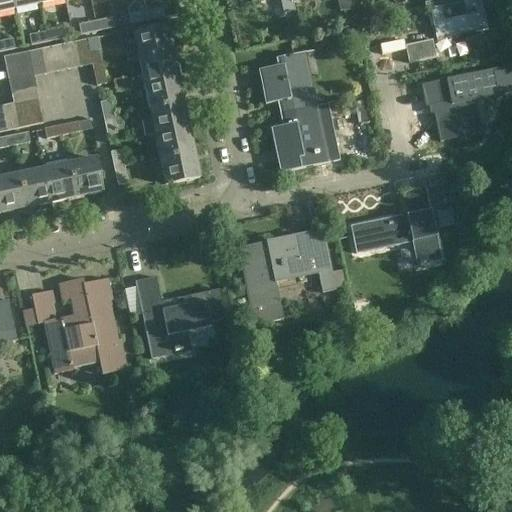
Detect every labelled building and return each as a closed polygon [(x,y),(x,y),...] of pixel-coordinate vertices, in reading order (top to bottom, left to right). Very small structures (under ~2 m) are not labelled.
[(13,0),(0,0),(0,13),(15,10),(13,0)] [(39,0),(13,0),(15,10),(40,5),(39,0)] [(145,0),(144,0),(146,12),(148,22),(166,18),(164,8),(162,8),(160,0),(145,0)] [(250,0),(251,3),(264,0),(279,0),(282,14),(294,12),(291,0),(250,0)] [(483,0),(429,0),(438,40),(490,29),(483,0)] [(130,15),(132,26),(148,22),(146,12),(130,15)] [(113,19),(96,22),(98,33),(115,29),(113,19)] [(79,26),(82,36),(98,33),(96,22),(79,26)] [(129,63),(140,61),(174,53),(169,28),(134,35),(137,49),(126,51),(129,63)] [(355,41),(358,36),(357,32),(353,29),(348,30),(345,34),(346,39),(350,42),(355,41)] [(64,30),(46,33),(48,43),(66,39),(64,30)] [(30,37),(32,46),(48,43),(46,33),(30,37)] [(14,40),(0,42),(0,53),(16,50),(14,40)] [(87,40),(76,43),(81,68),(93,66),(90,54),(87,40)] [(434,40),(407,46),(410,64),(438,59),(434,40)] [(81,68),(76,43),(64,45),(69,71),(81,68)] [(64,45),(52,48),(58,73),(69,71),(64,45)] [(58,73),(52,48),(41,50),(46,75),(58,73)] [(29,53),(32,65),(35,77),(35,78),(46,75),(41,50),(29,53)] [(90,54),(93,66),(94,71),(104,68),(101,52),(90,54)] [(276,111),(278,116),(319,108),(307,52),(276,59),(278,67),(259,71),(266,106),(278,103),(280,110),(276,111)] [(4,58),(6,71),(32,65),(29,53),(4,58)] [(140,61),(145,86),(180,78),(174,53),(140,61)] [(32,65),(6,71),(9,82),(35,77),(32,65)] [(94,71),(97,87),(108,85),(104,68),(94,71)] [(462,77),(423,86),(428,107),(434,106),(442,142),(474,135),(467,103),(511,93),(511,86),(509,73),(463,82),(462,77)] [(9,82),(11,94),(37,89),(35,78),(35,77),(9,82)] [(145,86),(150,111),(185,103),(180,78),(145,86)] [(11,94),(13,105),(14,106),(39,100),(37,89),(11,94)] [(42,112),(39,100),(14,106),(16,118),(42,112)] [(104,120),(115,118),(111,101),(101,104),(104,120)] [(368,101),(354,104),(358,126),(372,123),(368,101)] [(145,138),(156,135),(190,128),(185,103),(150,111),(152,120),(142,122),(145,138)] [(13,105),(2,107),(8,132),(19,130),(16,118),(14,106),(13,105)] [(329,105),(319,108),(278,116),(279,122),(282,121),(283,127),(271,130),(281,175),(341,162),(329,105)] [(16,118),(19,130),(44,125),(42,112),(16,118)] [(118,135),(115,118),(104,120),(108,137),(118,135)] [(79,123),(62,127),(64,137),(81,134),(79,123)] [(48,141),(64,137),(62,127),(45,131),(48,141)] [(156,135),(161,160),(196,153),(190,128),(156,135)] [(29,134),(11,138),(14,148),(31,145),(29,134)] [(0,151),(14,148),(11,138),(0,140),(0,151)] [(112,153),(115,170),(125,168),(122,151),(112,153)] [(201,179),(196,153),(161,160),(166,187),(201,179)] [(52,206),(77,200),(70,165),(68,158),(43,163),(45,171),(52,206)] [(96,160),(70,165),(77,200),(103,195),(96,160)] [(129,185),(125,168),(115,170),(119,187),(129,185)] [(45,171),(19,176),(27,211),(52,206),(45,171)] [(19,176),(0,179),(0,207),(2,216),(27,211),(19,176)] [(408,216),(351,228),(357,255),(414,243),(419,268),(442,263),(427,189),(403,194),(408,216)] [(311,233),(311,235),(268,244),(268,243),(239,249),(256,328),(285,322),(277,284),(320,275),(324,295),(337,292),(324,230),(311,233)] [(219,291),(162,304),(156,279),(135,283),(152,359),(188,351),(183,330),(226,321),(219,291)] [(74,317),(57,320),(54,304),(56,304),(53,292),(32,296),(38,326),(43,325),(54,377),(73,373),(73,370),(99,365),(102,377),(128,371),(122,341),(119,342),(111,302),(114,302),(109,280),(85,285),(84,280),(59,285),(62,303),(70,301),(74,317)] [(127,308),(125,298),(114,301),(116,307),(120,310),(127,308)] [(0,346),(19,342),(11,302),(0,304),(0,346)]
